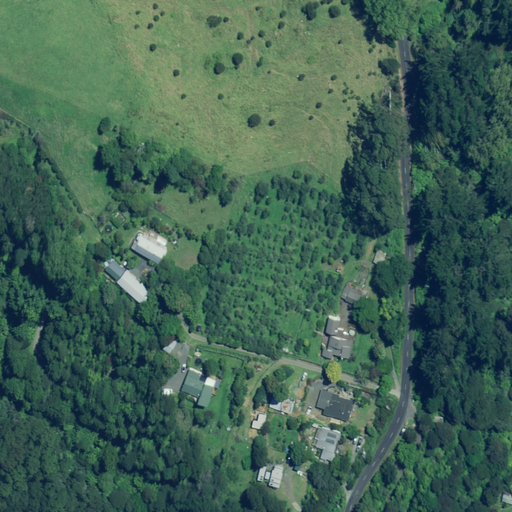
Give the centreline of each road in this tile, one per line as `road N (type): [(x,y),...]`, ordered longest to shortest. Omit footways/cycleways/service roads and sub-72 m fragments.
road 1 (unclassified): [(349,511),(407,391),(418,0)]
road 2 (unclassified): [(0,236),(49,275),(35,336),(39,353),(166,511)]
